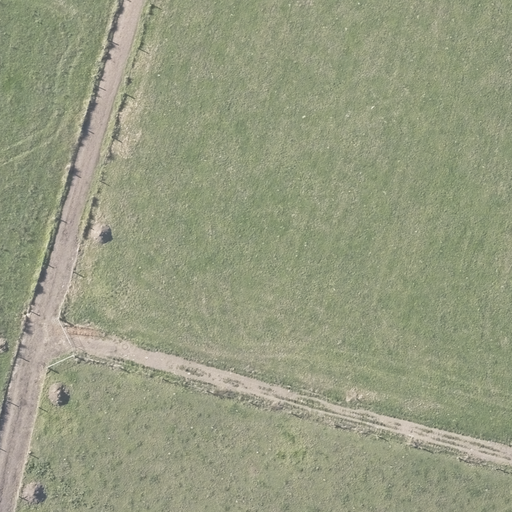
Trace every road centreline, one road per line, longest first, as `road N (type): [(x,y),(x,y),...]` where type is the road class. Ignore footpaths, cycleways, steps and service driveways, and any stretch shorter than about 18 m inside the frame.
road 1 (track): [(511,462),(46,359),(144,0)]
road 2 (track): [(5,511),(46,359)]
